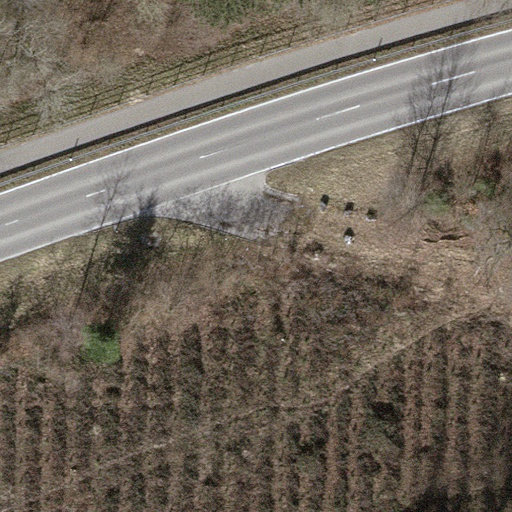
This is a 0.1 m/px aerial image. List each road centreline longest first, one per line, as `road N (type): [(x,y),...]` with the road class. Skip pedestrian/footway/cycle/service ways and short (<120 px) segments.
road 1 (secondary): [(511,79),(209,163),(0,239)]
road 2 (track): [(209,163),(355,260),(511,289)]
